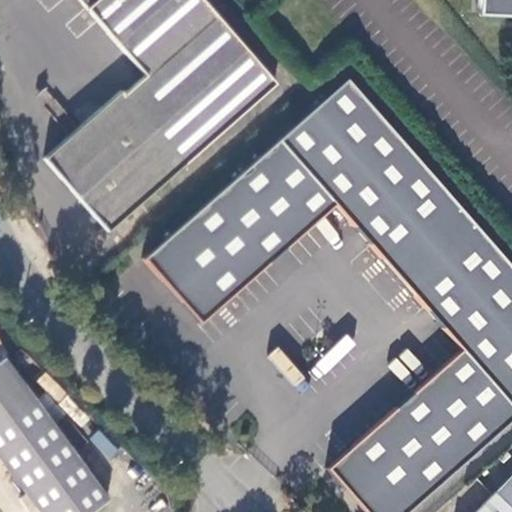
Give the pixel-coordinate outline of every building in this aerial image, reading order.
[(275,80),(205,0),(78,0),(142,74),(122,92),(118,89),(41,155),(104,227),(275,80)] [(511,0),(480,0),(480,9),(511,11),(511,0)] [(511,266),(347,77),(141,257),(198,322),(334,204),(460,348),(324,467),(363,511),(404,511),(511,418),(511,266)] [(260,275),(229,304),(238,314),(269,285),(260,275)] [(0,359),(0,451),(8,463),(42,511),(88,511),(106,500),(2,358),(0,359)] [(511,511),(511,474),(474,511),(511,511)]
